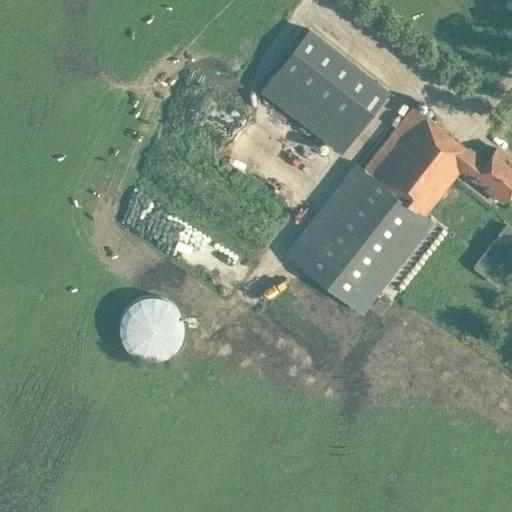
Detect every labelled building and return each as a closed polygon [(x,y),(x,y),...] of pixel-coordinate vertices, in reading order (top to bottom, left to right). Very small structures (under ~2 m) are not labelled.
[(307,28),(295,44),(259,90),(339,153),(387,90),(307,28)] [(484,161),(412,105),(363,167),(386,186),(384,189),(337,248),(375,279),(460,169),(472,178),(474,176),(503,198),(511,186),(511,160),(495,148),(484,161)] [(218,187),(205,209),(261,241),(274,220),(218,187)] [(511,229),(506,224),(474,265),(498,284),(511,266),(511,229)] [(121,312),(118,322),(119,331),(120,337),(127,348),(136,354),(149,358),(159,356),(167,353),(176,345),(181,334),(182,321),(179,311),(175,304),(167,297),(161,294),(153,293),(145,293),(138,295),(133,297),(125,304),(121,312)]
